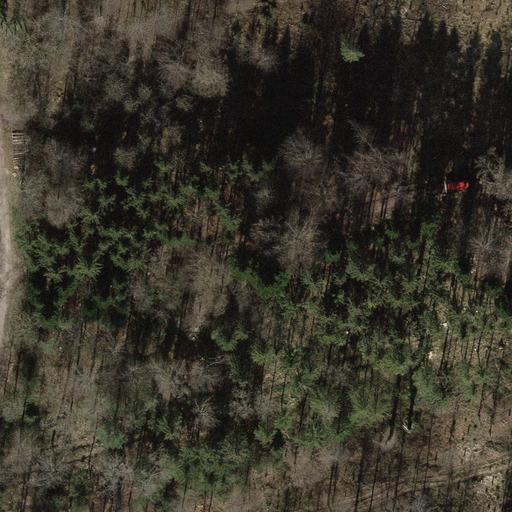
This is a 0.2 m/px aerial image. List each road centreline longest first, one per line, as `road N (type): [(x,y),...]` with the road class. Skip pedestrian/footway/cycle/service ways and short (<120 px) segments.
road 1 (track): [(511,184),(232,242),(0,276)]
road 2 (track): [(0,186),(8,275),(0,328)]
